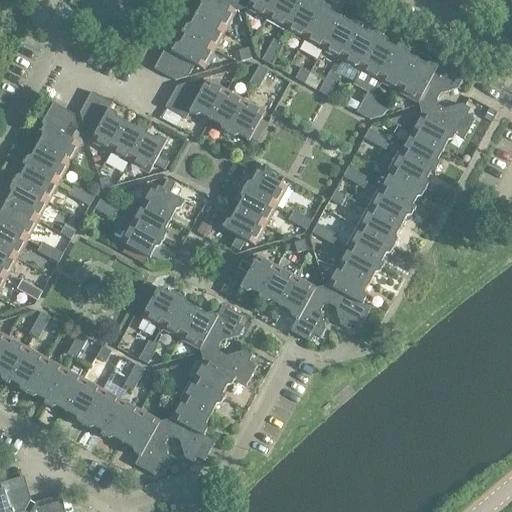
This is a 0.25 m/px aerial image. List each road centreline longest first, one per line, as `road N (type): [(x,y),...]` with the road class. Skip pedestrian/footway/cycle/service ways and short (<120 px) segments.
road 1 (residential): [(352,353),(319,362),(296,351),(225,476),(125,503)]
road 2 (residential): [(125,503),(0,418)]
